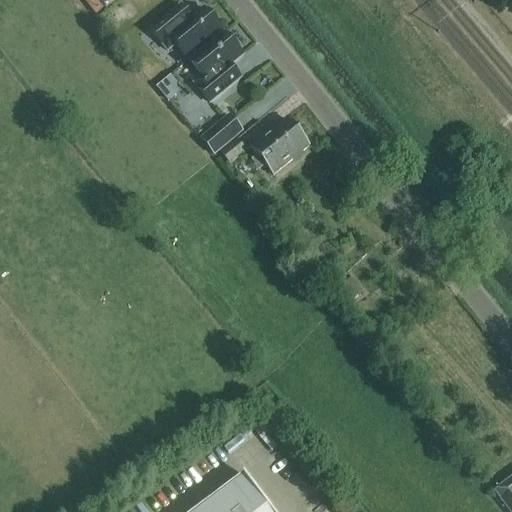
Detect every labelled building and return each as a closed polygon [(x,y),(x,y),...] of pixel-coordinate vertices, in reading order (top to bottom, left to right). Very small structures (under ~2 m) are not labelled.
[(84,0),(97,15),(115,0),(84,0)] [(177,46),(189,62),(223,34),(215,24),(216,20),(210,13),(207,13),(204,10),(204,11),(192,21),(187,24),(177,11),(151,32),(167,52),(168,53),(177,46)] [(223,34),(189,62),(202,78),(194,85),(201,93),(210,104),(235,84),(225,71),(230,67),(242,57),(240,54),(241,51),(235,44),(231,44),(223,34)] [(228,121),(199,144),(212,160),(241,137),(228,121)] [(296,135),(285,121),(248,151),(270,178),(306,149),(303,144),(305,142),(299,133),(296,135)] [(230,165),(246,152),(237,142),(221,154),(230,165)] [(347,305),(363,293),(351,279),(336,292),(347,305)] [(270,511),(244,477),(196,511),(270,511)] [(511,511),(511,480),(495,493),(508,511),(511,511)]
